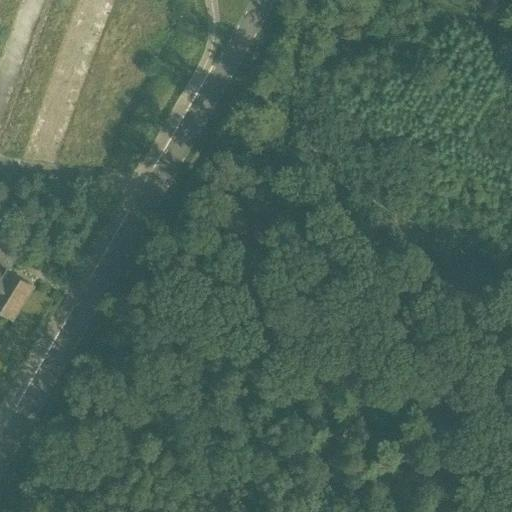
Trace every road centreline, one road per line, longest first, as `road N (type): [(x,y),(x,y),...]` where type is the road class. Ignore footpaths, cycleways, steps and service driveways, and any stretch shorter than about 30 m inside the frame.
road 1 (secondary): [(0,458),(263,0)]
road 2 (track): [(95,0),(38,168)]
